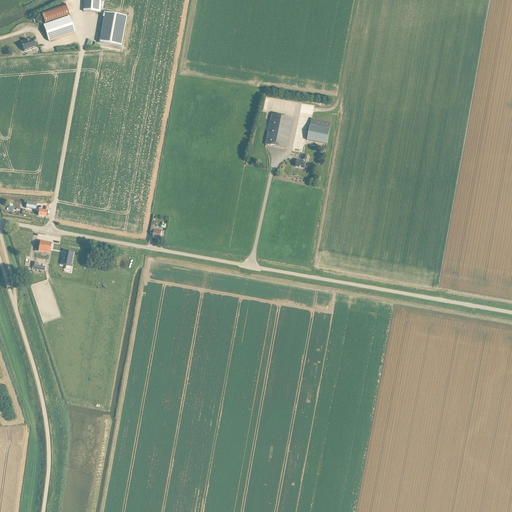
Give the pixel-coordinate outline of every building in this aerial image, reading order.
[(101,13),(101,12),(101,0),(84,0),(84,12),(101,13)] [(45,24),(69,16),(65,4),(41,12),(45,24)] [(122,47),(127,17),(106,13),(100,43),(122,47)] [(48,41),(75,32),(70,17),(43,26),(48,41)] [(24,52),(36,48),(33,39),(21,43),(24,52)] [(303,102),(301,112),(314,115),(316,105),(303,102)] [(286,149),(287,144),(292,118),(272,114),(266,145),(286,149)] [(327,144),(330,129),(331,123),(312,119),(308,140),(327,144)] [(305,169),(307,156),(304,155),(303,162),(297,160),(295,167),(305,169)] [(46,217),(48,207),(45,207),(45,211),(39,210),(38,216),(46,217)] [(161,239),(161,234),(162,230),(154,229),(154,228),(151,227),(151,229),(150,234),(153,234),(153,238),(161,239)] [(28,250),(30,242),(30,240),(24,238),(23,245),(21,244),(20,251),(25,252),(25,250),(28,250)] [(51,243),(40,241),(40,242),(36,241),(35,251),(50,254),(51,243)] [(73,253),(64,252),(62,265),(70,267),(73,253)] [(47,267),(49,256),(38,254),(36,265),(47,267)]
